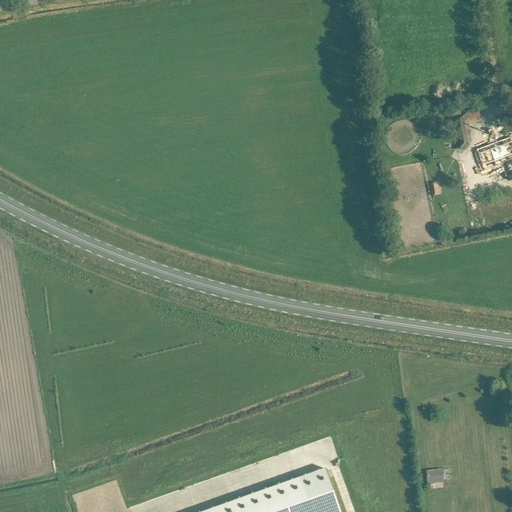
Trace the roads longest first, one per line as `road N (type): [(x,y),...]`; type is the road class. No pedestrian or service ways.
road 1 (secondary): [(511,341),(228,292),(133,262),(0,200)]
road 2 (unknown): [(152,511),(293,461)]
road 3 (unknown): [(486,0),(495,131)]
